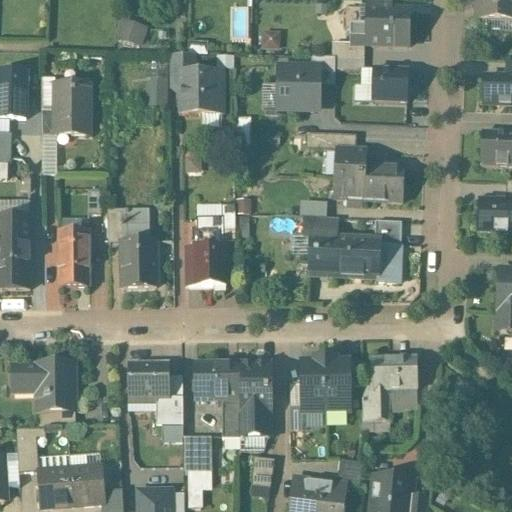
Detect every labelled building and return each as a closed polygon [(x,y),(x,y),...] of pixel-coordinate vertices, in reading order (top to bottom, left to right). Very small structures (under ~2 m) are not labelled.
[(511,0),(476,0),(476,22),(511,23),(511,0)] [(390,8),(366,8),(365,30),(350,30),(349,45),(349,47),(364,47),(364,48),(408,49),(409,14),(390,14),(390,8)] [(142,49),(149,29),(122,20),(115,39),(142,49)] [(280,51),(281,33),(263,33),(262,50),(280,51)] [(349,47),(349,45),(332,45),(331,60),(334,60),(363,61),(364,48),(364,47),(349,47)] [(195,57),(169,58),(169,91),(181,91),(181,75),(195,75),(195,57)] [(220,57),(219,70),(233,70),(233,58),(220,57)] [(322,60),(310,60),(310,72),(318,72),(318,88),(334,88),(334,73),(334,60),(331,60),(322,60)] [(363,61),(334,60),(334,73),(363,73),(363,61)] [(310,72),(278,71),(278,112),(317,113),(318,88),(318,72),(310,72)] [(407,73),(373,72),(372,89),(364,89),(363,104),(406,106),(407,73)] [(0,75),(0,122),(26,123),(27,76),(0,75)] [(195,75),(181,75),(181,91),(181,116),(221,116),(221,75),(195,75)] [(511,80),(505,81),(484,80),(483,79),(482,80),(482,109),(483,109),(483,108),(511,108),(511,80)] [(165,81),(148,80),(147,95),(165,96),(165,81)] [(89,87),(54,87),(54,114),(54,139),(88,139),(89,87)] [(54,114),(41,114),(41,135),(42,139),(54,139),(54,114)] [(8,136),(0,136),(0,160),(8,161),(8,136)] [(356,138),(305,136),(305,152),(335,153),(335,152),(355,153),(356,138)] [(511,137),(481,136),(479,169),(511,170),(511,137)] [(355,153),(335,152),(335,153),(335,181),(363,182),(363,169),(365,169),(366,153),(355,153)] [(0,181),(8,182),(9,164),(0,164),(0,181)] [(365,169),(363,169),(363,182),(335,181),(333,201),(402,205),(403,171),(365,169)] [(101,195),(88,195),(89,217),(101,217),(101,195)] [(251,214),(250,201),(238,201),(239,215),(251,214)] [(511,204),(504,205),(478,203),(476,235),(511,236),(511,204)] [(272,206),(262,206),(261,217),(271,218),(272,206)] [(325,207),(301,206),(300,219),(305,220),(324,221),(325,207)] [(236,245),(235,208),(197,209),(198,249),(225,249),(225,245),(236,245)] [(121,214),(107,214),(107,246),(121,246),(121,228),(121,214)] [(324,221),(305,220),(304,240),(312,240),(312,255),(308,255),(307,278),(378,281),(379,248),(400,248),(401,225),(374,223),(373,243),(363,242),(363,237),(344,236),(344,241),(330,241),(331,221),(324,221)] [(28,222),(0,221),(0,291),(28,291),(28,222)] [(143,246),(142,227),(121,228),(121,246),(122,290),(156,289),(155,245),(143,246)] [(88,234),(57,234),(58,291),(89,290),(88,234)] [(225,250),(187,251),(188,272),(192,272),(193,288),(225,288),(225,250)] [(511,273),(498,273),(496,311),(499,311),(498,333),(511,333),(511,273)] [(416,360),(370,362),(370,388),(361,388),(361,424),(371,424),(389,424),(388,389),(417,388),(416,360)] [(302,411),(302,415),(350,415),(350,390),(349,366),(349,364),(332,364),(331,361),(319,361),(319,365),(301,365),(302,387),(302,411)] [(239,366),(231,367),(195,367),(196,403),(221,403),(222,441),(239,441),(239,367),(239,366)] [(360,366),(349,366),(350,390),(361,390),(360,366)] [(167,367),(127,368),(128,402),(156,401),(168,401),(168,400),(167,379),(167,367)] [(268,367),(239,367),(239,441),(241,441),(269,441),(268,367)] [(73,368),(35,368),(35,370),(11,370),(11,390),(36,390),(36,431),(36,433),(74,431),(73,388),(73,368)] [(181,379),(167,379),(168,400),(181,400),(181,379)] [(472,394),(458,384),(446,402),(459,411),(472,394)] [(302,411),(302,387),(290,387),(290,412),(302,411)] [(182,415),(181,400),(168,400),(168,401),(156,401),(156,415),(170,415),(182,415)] [(170,415),(156,415),(156,428),(170,428),(170,415)] [(389,434),(389,424),(371,424),(371,434),(389,434)] [(29,433),(15,434),(18,477),(32,476),(29,433)] [(211,473),(211,440),(182,441),(182,474),(211,473)] [(273,463),(253,461),(251,489),(269,491),(273,463)] [(361,465),(339,463),(337,474),(360,477),(361,465)] [(101,471),(69,473),(72,510),(100,508),(103,507),(102,495),(101,471)] [(69,473),(38,476),(40,511),(43,511),(72,510),(69,473)] [(360,477),(337,474),(336,486),(347,487),(358,489),(360,477)] [(413,482),(373,479),(369,511),(410,511),(411,500),(413,482)] [(315,511),(319,484),(292,480),(287,511),(315,511)] [(336,486),(319,484),(315,511),(343,511),(347,487),(336,486)] [(122,511),(122,494),(102,495),(103,507),(100,508),(100,511),(122,511)] [(171,494),(138,494),(138,511),(171,511),(171,497),(171,494)] [(183,511),(183,497),(171,497),(171,511),(183,511)] [(426,511),(428,501),(411,500),(410,511),(426,511)]
